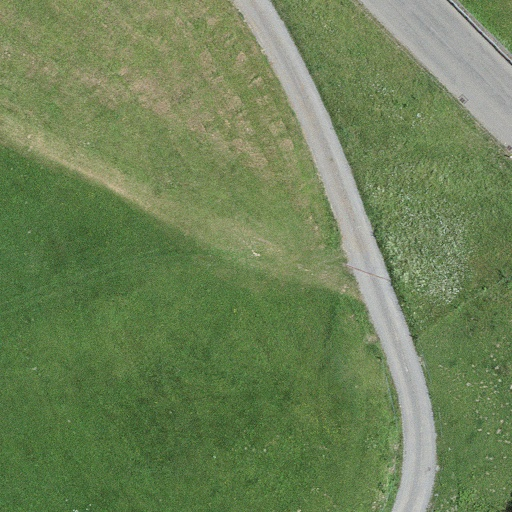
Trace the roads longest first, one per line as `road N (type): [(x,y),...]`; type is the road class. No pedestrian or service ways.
road 1 (unclassified): [(246,0),(307,111),(419,428),(422,468),(412,511)]
road 2 (tertiary): [(403,0),(511,111)]
